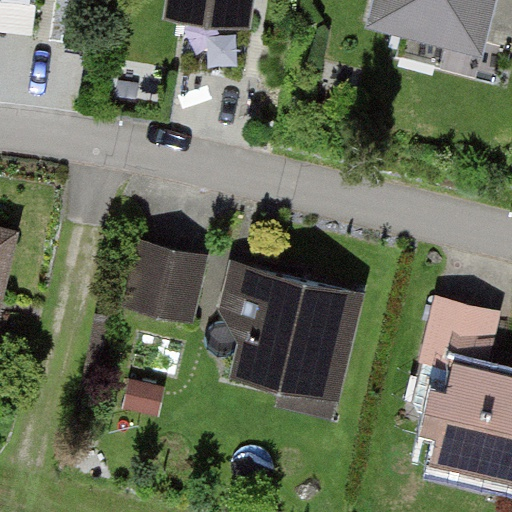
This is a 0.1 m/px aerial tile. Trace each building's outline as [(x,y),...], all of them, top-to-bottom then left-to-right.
[(2,0),(0,17),(0,23),(38,30),(43,0),(2,0)] [(253,23),(256,0),(167,0),(166,11),(253,23)] [(370,0),(368,6),(478,37),(488,0),(370,0)] [(0,330),(23,226),(0,221),(0,330)] [(191,316),(205,255),(145,240),(130,302),(191,316)] [(342,369),(360,291),(251,266),(239,320),(249,336),(240,371),(311,388),(317,363),(342,369)] [(437,455),(511,472),(511,375),(486,369),(500,311),(440,297),(415,402),(420,410),(432,413),(439,427),(443,428),(437,455)]
